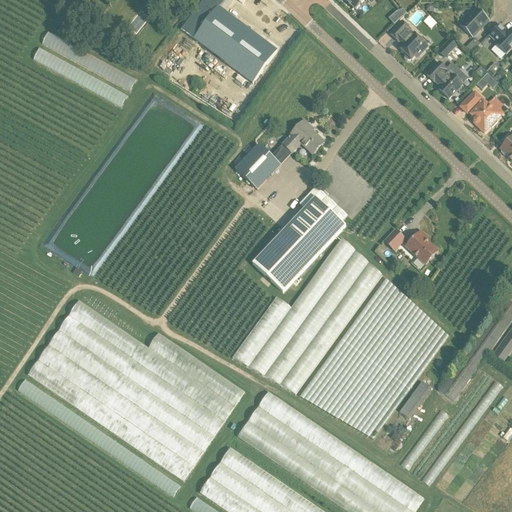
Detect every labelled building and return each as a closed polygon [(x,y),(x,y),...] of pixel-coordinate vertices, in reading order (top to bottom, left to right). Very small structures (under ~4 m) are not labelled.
[(255,86),(274,58),(278,52),(245,27),(253,16),(236,3),(234,6),(226,0),(223,0),(218,7),(208,0),(204,0),(182,32),(255,86)] [(369,3),(368,1),(369,0),(341,0),(359,14),(369,3)] [(489,22),(490,22),(477,9),(460,27),(473,39),(480,32),(480,31),(482,28),(483,29),(483,28),(489,22)] [(424,23),(431,29),(436,23),(428,17),(424,23)] [(413,36),(409,32),(411,31),(402,23),(390,35),(399,43),(400,42),(404,45),(400,49),(406,55),(405,56),(405,58),(408,61),(410,61),(411,60),(412,61),(416,57),(417,58),(419,58),(429,48),(427,46),(428,45),(428,43),(423,38),(421,38),(420,39),(414,34),(413,36)] [(508,33),(500,26),(489,37),(497,44),(496,46),(506,55),(511,49),(511,32),(510,31),(508,33)] [(40,46),(131,89),(137,77),(46,34),(40,46)] [(445,60),(457,47),(450,40),(438,53),(445,60)] [(471,56),(481,45),(475,40),(465,50),(471,56)] [(128,94),(38,48),(32,60),(121,107),(128,94)] [(439,90),(449,100),(452,97),(453,98),(458,93),(457,92),(463,86),(452,76),(458,70),(451,64),(446,70),(439,63),(427,76),(434,83),(435,83),(441,88),(439,90)] [(492,75),(499,68),(494,63),(488,71),(492,75)] [(481,67),(475,73),(481,78),(486,72),(481,67)] [(494,90),(498,85),(487,75),(483,80),(494,90)] [(482,79),(477,85),(482,90),(487,85),(482,79)] [(475,120),(475,121),(475,123),(475,124),(475,125),(485,134),(491,128),(492,129),(498,123),(497,122),(503,115),(496,108),(490,102),(487,105),(484,102),(481,100),(482,100),(475,93),(461,108),(467,115),(469,113),(471,115),(471,116),(475,120)] [(313,156),(325,144),(309,129),(311,127),(305,122),(292,138),(290,137),(282,146),(292,154),(301,145),(313,156)] [(511,137),(501,150),(502,151),(501,153),(505,157),(507,156),(511,160),(511,137)] [(259,146),(236,171),(257,191),(281,166),(259,146)] [(283,294),(346,227),(341,223),(347,217),(317,188),(300,206),(305,211),(253,266),(283,294)] [(393,251),(404,239),(396,231),(384,244),(393,251)] [(425,267),(439,253),(429,244),(431,242),(421,232),(406,249),(425,267)] [(296,397),(381,276),(341,239),(291,309),(276,298),(232,359),(296,397)] [(454,403),(511,321),(511,304),(505,299),(474,342),(439,392),(454,403)] [(188,481),(244,390),(156,335),(149,346),(75,301),(26,380),(188,481)] [(422,354),(429,359),(448,336),(430,322),(426,327),(434,333),(430,338),(433,340),(422,354)] [(511,330),(493,356),(502,363),(511,349),(511,330)] [(483,373),(413,475),(419,479),(447,438),(446,437),(454,424),(458,427),(491,378),(483,373)] [(493,380),(463,429),(471,434),(501,385),(493,380)] [(310,381),(300,398),(374,441),(384,423),(380,421),(382,418),(358,404),(359,402),(344,394),(341,400),(336,397),(320,387),(322,384),(319,382),(317,385),(310,381)] [(410,420),(432,390),(421,382),(399,413),(410,420)] [(15,394),(176,494),(183,482),(22,383),(15,394)] [(345,511),(415,511),(423,501),(267,394),(237,437),(345,511)] [(439,410),(402,467),(410,472),(447,415),(439,410)] [(448,444),(422,482),(429,487),(455,449),(448,444)] [(224,511),(320,511),(231,450),(199,495),(224,511)] [(217,511),(196,498),(189,509),(193,511),(217,511)]
